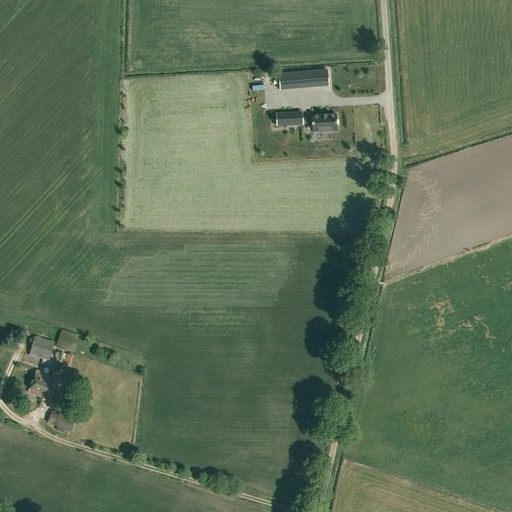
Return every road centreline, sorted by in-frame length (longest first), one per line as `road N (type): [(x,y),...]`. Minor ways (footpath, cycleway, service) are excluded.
road 1 (track): [(317,511),(387,205),(391,119)]
road 2 (track): [(295,511),(67,443),(36,428),(0,390)]
